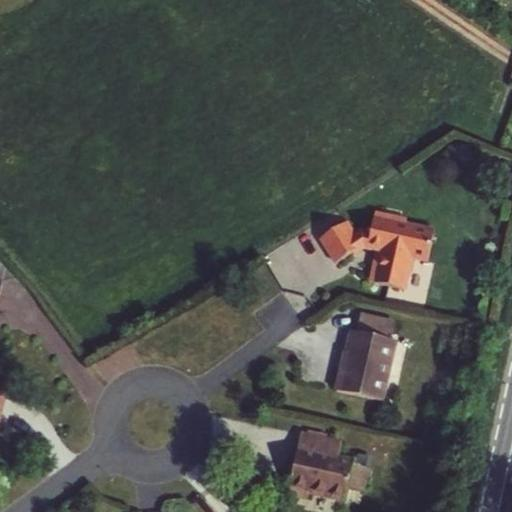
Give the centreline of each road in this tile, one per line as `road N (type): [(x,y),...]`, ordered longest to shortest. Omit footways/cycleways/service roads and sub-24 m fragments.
road 1 (residential): [(115,444),(108,421),(126,390),(162,385),(181,401),(185,437),(170,456),(146,462),(123,454)]
road 2 (unknown): [(181,401),(238,370),(294,313)]
